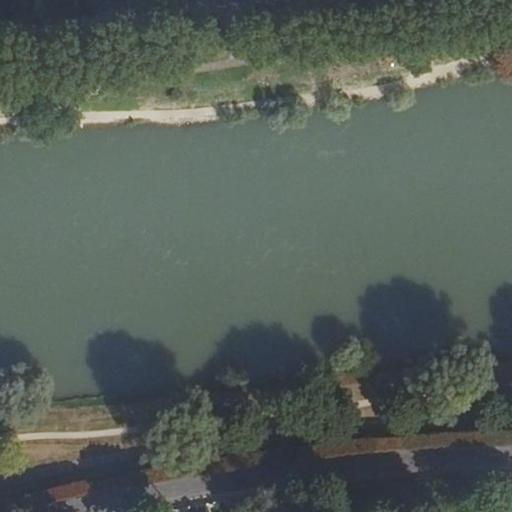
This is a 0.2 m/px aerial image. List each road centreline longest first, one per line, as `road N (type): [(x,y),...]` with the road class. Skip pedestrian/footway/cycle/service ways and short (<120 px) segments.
road 1 (residential): [(59,511),(350,467),(511,457)]
road 2 (residential): [(0,43),(422,0)]
